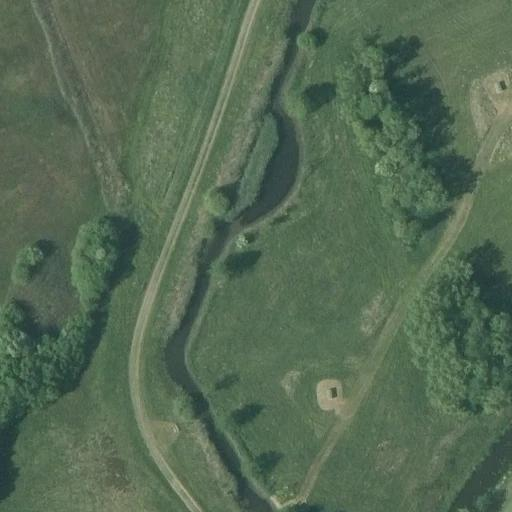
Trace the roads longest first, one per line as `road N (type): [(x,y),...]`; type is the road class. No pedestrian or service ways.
road 1 (track): [(199,511),(138,402),(143,339),(257,0)]
road 2 (track): [(511,111),(352,404),(335,423),(320,423),(304,415),(298,400),(309,374),(342,370)]
